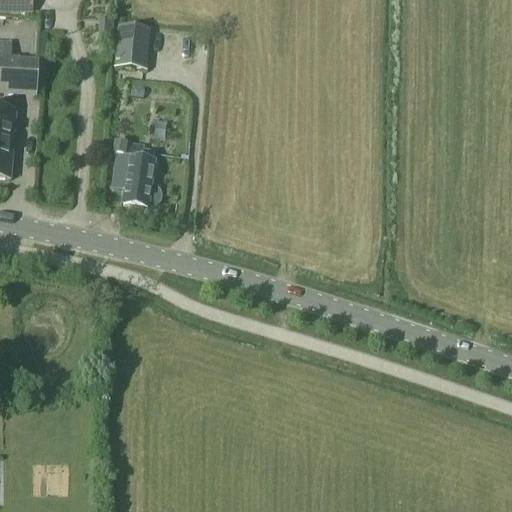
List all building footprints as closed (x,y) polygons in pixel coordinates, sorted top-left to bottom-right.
[(0,0),(0,15),(32,16),(31,0),(0,0)] [(0,33),(0,41),(25,42),(26,19),(3,18),(3,34),(0,33)] [(112,43),(113,28),(113,24),(110,24),(101,23),(100,42),(112,43)] [(148,34),(118,31),(114,83),(144,85),(148,34)] [(12,47),(0,46),(0,98),(34,101),(36,66),(11,64),(12,47)] [(0,181),(9,182),(15,117),(0,115),(0,181)] [(115,147),(113,158),(115,159),(124,160),(126,149),(115,147)] [(142,151),(126,149),(124,160),(115,159),(111,193),(125,195),(122,209),(147,213),(150,213),(156,211),(160,206),(161,200),(159,194),(154,190),(149,190),(152,166),(151,166),(152,158),(141,157),(142,151)] [(5,346),(69,348),(69,335),(5,333),(5,346)] [(63,422),(61,432),(79,435),(80,425),(63,422)]
